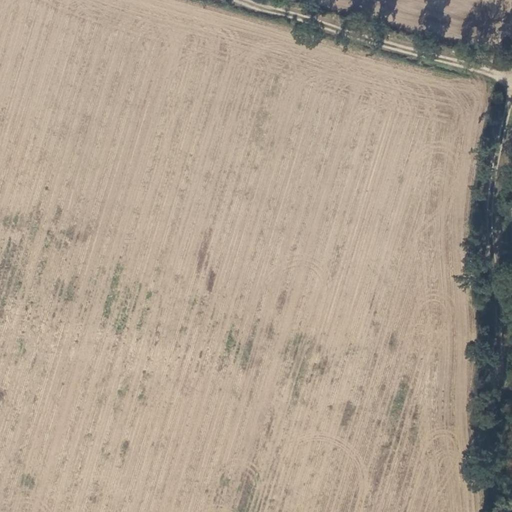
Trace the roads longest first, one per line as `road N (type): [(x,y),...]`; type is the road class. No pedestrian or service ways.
road 1 (track): [(511,379),(499,354),(489,202),(511,83)]
road 2 (track): [(511,82),(237,0)]
